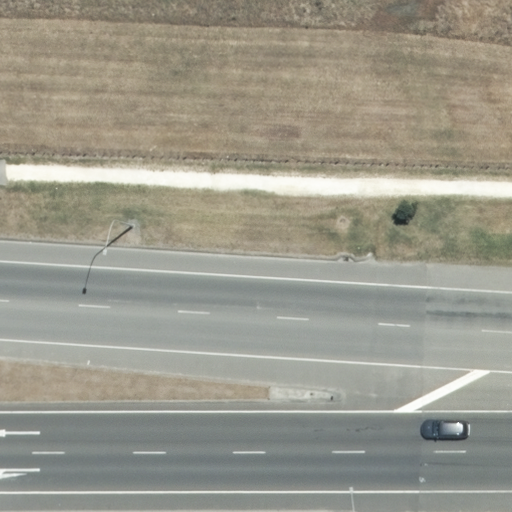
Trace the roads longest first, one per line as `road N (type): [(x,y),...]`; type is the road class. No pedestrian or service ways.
road 1 (secondary): [(0,303),(302,317),(511,373)]
road 2 (secondary): [(511,416),(331,450),(0,451)]
